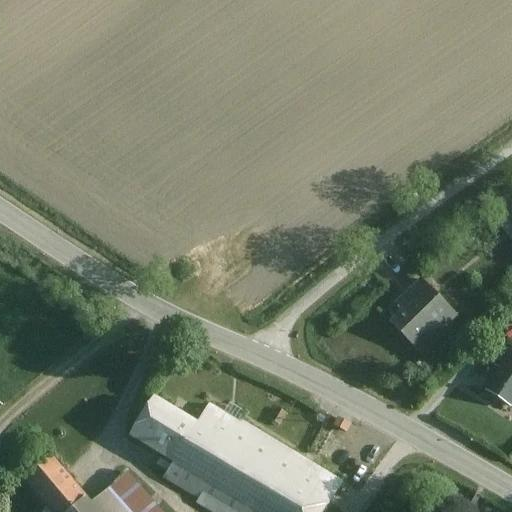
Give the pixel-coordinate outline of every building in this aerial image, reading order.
[(511,194),(491,214),(511,236),(511,194)] [(421,353),(462,317),(427,279),(400,303),(408,312),(395,324),(421,353)] [(511,401),(511,358),(503,355),(497,367),(504,370),(493,392),(511,401)] [(213,511),(335,511),(359,480),(244,408),(238,418),(212,401),(200,420),(161,395),(135,437),(183,467),(176,478),(210,499),(205,507),(213,511)] [(86,511),(95,505),(58,458),(27,482),(50,511),(86,511)] [(160,511),(132,480),(100,507),(97,503),(95,505),(86,511),(160,511)]
